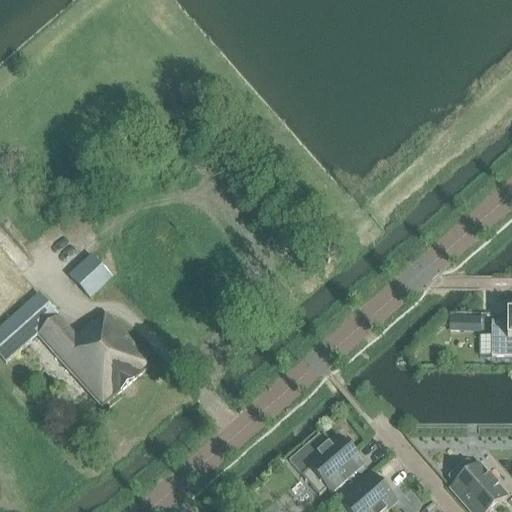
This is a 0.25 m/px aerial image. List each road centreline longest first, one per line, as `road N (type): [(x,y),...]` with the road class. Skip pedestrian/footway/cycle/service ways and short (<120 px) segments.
road 1 (unclassified): [(150,511),(511,195)]
road 2 (residential): [(371,421),(453,511)]
